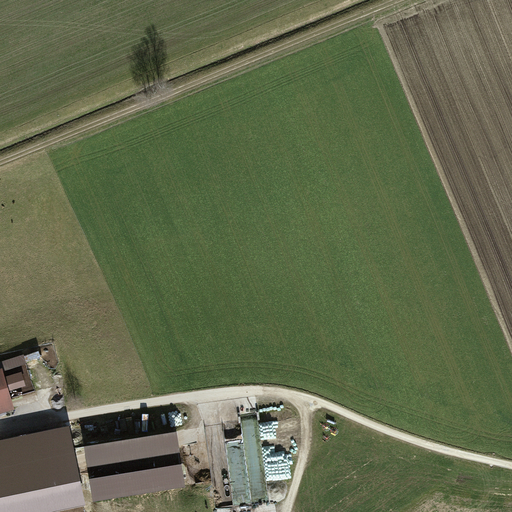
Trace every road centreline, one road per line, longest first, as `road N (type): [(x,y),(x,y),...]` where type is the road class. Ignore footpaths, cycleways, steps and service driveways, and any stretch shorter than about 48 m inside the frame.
road 1 (track): [(511,456),(397,428),(300,390),(219,391),(0,428)]
road 2 (track): [(0,161),(393,0)]
road 3 (track): [(300,390),(305,437),(288,511)]
